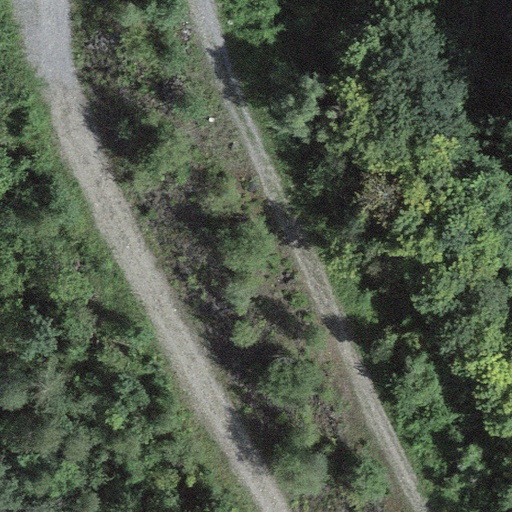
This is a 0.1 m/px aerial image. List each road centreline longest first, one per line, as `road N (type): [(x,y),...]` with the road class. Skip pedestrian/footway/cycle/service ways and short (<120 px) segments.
road 1 (track): [(49,0),(68,127),(274,511)]
road 2 (track): [(196,0),(243,135)]
